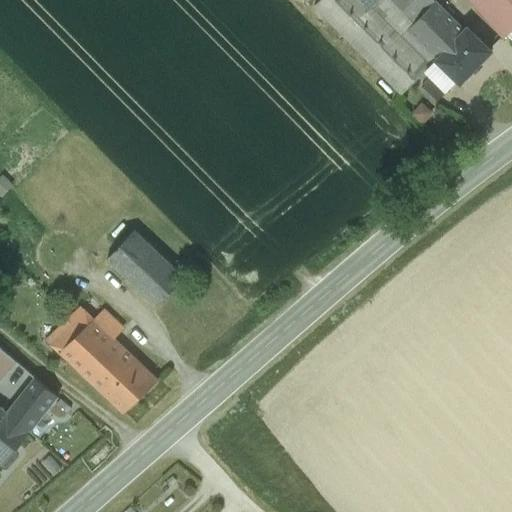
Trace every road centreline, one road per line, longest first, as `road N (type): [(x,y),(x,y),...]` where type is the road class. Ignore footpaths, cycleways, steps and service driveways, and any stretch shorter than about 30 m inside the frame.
road 1 (secondary): [(76,511),(511,143)]
road 2 (track): [(0,333),(145,451)]
